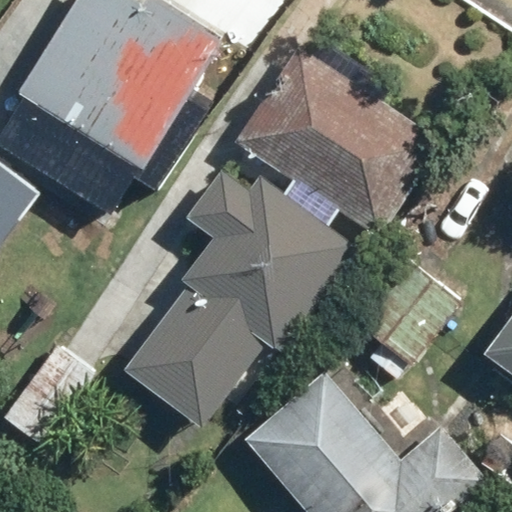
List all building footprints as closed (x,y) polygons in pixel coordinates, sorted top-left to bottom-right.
[(241,31),(189,0),(81,0),(29,86),(160,165),(241,31)] [(317,39),(256,130),(387,216),(447,125),(317,39)] [(0,147),(0,248),(49,185),(0,147)] [(363,234),(341,220),(352,202),(304,172),(293,190),(264,172),(259,181),(231,164),(198,216),(219,229),(196,265),(169,249),(106,350),(224,424),(280,335),(294,344),(363,234)] [(428,259),(370,323),(387,339),(372,356),(401,383),(475,301),(428,259)] [(511,326),(484,366),(511,385),(511,326)] [(108,370),(68,340),(12,417),(52,447),(108,370)] [(343,360),(260,433),(330,511),(444,511),(496,467),(452,418),(443,426),(411,389),(387,410),(343,360)] [(511,430),(494,456),(511,469),(511,430)]
